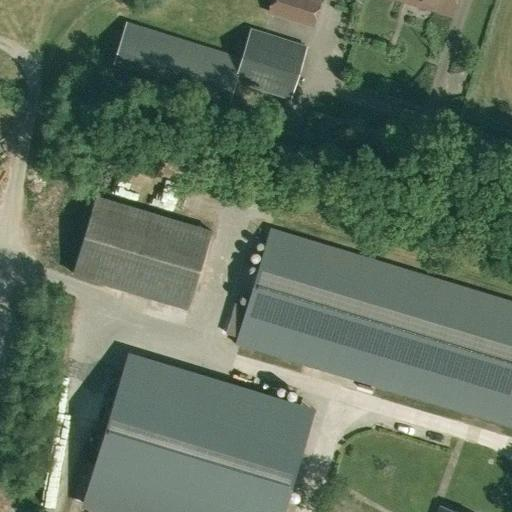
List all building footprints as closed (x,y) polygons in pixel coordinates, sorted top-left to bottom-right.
[(323,1),(321,0),(272,0),(268,14),(314,29),(323,1)] [(457,0),(395,0),(452,18),(457,0)] [(242,59),(127,23),(115,62),(231,97),(236,81),(242,59)] [(308,45),(250,28),(242,59),(236,81),(292,97),(308,45)] [(220,158),(177,148),(178,145),(169,143),(163,169),(214,181),(220,158)] [(110,171),(107,191),(167,202),(170,182),(110,171)] [(212,229),(96,194),(72,274),(188,309),(212,229)] [(511,300),(270,227),(235,342),(511,426),(511,300)] [(128,356),(81,511),(284,511),(315,412),(128,356)]
